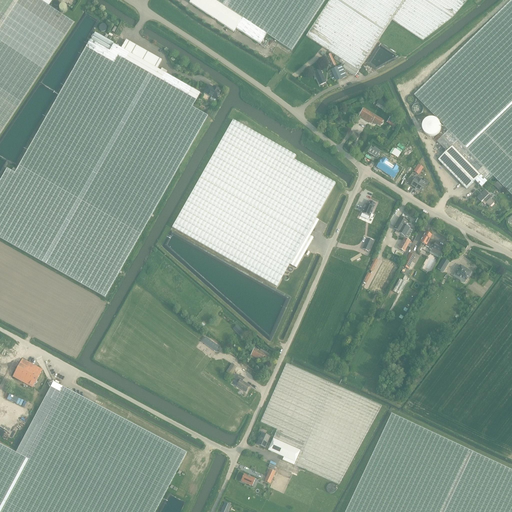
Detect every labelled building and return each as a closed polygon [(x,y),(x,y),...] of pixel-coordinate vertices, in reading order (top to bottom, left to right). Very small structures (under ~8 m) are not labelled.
[(0,0),(0,133),(74,22),(49,6),(40,0),(0,0)] [(266,35),(291,51),(325,0),(191,0),(189,3),(217,22),(233,32),(236,29),(260,45),(266,35)] [(329,0),(306,36),(336,56),(358,71),(392,20),(422,40),(452,18),(467,1),(465,0),(329,0)] [(511,0),(414,95),(448,131),(437,142),(447,152),(452,146),(481,175),(475,181),(481,187),(493,176),(511,195),(511,0)] [(0,238),(105,298),(141,235),(178,168),(208,116),(192,107),(196,100),(188,96),(161,80),(125,60),(109,51),(90,40),(18,166),(14,173),(6,168),(0,179),(0,238)] [(161,60),(126,41),(121,49),(129,53),(157,69),(161,60)] [(157,69),(129,53),(121,49),(113,44),(109,51),(125,60),(161,80),(188,96),(196,100),(200,93),(192,89),(157,69)] [(355,76),(358,71),(336,56),(334,58),(344,65),(342,67),(345,70),(355,76)] [(337,67),(331,70),(336,81),(342,79),(346,77),(341,65),(337,67)] [(313,72),(319,85),(326,83),(320,69),(313,72)] [(209,84),(204,93),(211,97),(210,99),(210,100),(214,102),(214,101),(215,100),(216,100),(221,92),(213,88),(214,87),(209,84)] [(372,121),(380,126),(383,121),(363,109),(359,116),(371,123),(372,121)] [(428,136),(431,137),(434,136),(437,135),(439,133),(440,131),(441,128),(440,125),(439,122),(437,120),(435,119),(432,118),(429,118),(427,120),(424,121),(423,124),(422,127),(423,130),(424,132),(426,135),(428,136)] [(277,287),(289,265),(315,219),(335,183),(293,160),(296,156),(233,120),(172,227),(277,287)] [(466,189),(475,181),(481,175),(452,146),(447,152),(438,160),(466,189)] [(371,147),(367,153),(376,158),(377,157),(377,156),(379,152),(377,150),(378,149),(374,147),(374,148),(371,147)] [(393,147),(390,153),(398,157),(402,150),(397,147),(396,149),(393,147)] [(378,159),(374,165),(384,172),(385,173),(386,171),(392,175),(395,171),(394,170),(395,168),(390,165),(389,167),(384,163),(385,161),(380,158),(379,160),(378,159)] [(418,165),(414,171),(418,174),(423,168),(418,165)] [(414,179),(410,185),(421,192),(425,186),(414,179)] [(492,198),(484,191),(477,198),(482,203),(483,201),(489,207),(494,202),(491,199),(492,198)] [(362,213),(360,217),(368,220),(369,217),(370,217),(375,204),(369,201),(367,205),(365,204),(361,213),(362,213)] [(399,217),(393,229),(400,233),(407,221),(399,217)] [(313,238),(310,236),(319,220),(315,219),(289,265),(296,268),(307,249),(313,238)] [(431,250),(433,248),(432,248),(435,242),(429,239),(431,235),(425,232),(420,242),(426,245),(425,246),(429,248),(428,249),(431,250)] [(410,241),(405,239),(402,244),(401,243),(398,249),(404,252),(410,241)] [(366,241),(362,249),(368,252),(372,243),(366,241)] [(431,250),(430,253),(440,259),(441,256),(438,254),(440,252),(443,246),(435,242),(432,248),(433,248),(431,250)] [(402,266),(408,269),(415,257),(409,253),(402,266)] [(369,270),(372,272),(378,260),(375,258),(369,270)] [(443,259),(437,269),(443,272),(449,262),(443,259)] [(460,280),(460,281),(464,283),(471,272),(460,265),(454,274),(460,277),(459,278),(460,278),(461,277),(462,278),(461,280),(460,280)] [(369,279),(371,275),(368,273),(365,277),(363,281),(367,283),(369,279)] [(237,325),(233,329),(240,336),(244,333),(244,332),(237,325)] [(254,349),(251,355),(262,360),(262,359),(266,361),(269,356),(254,349)] [(12,377),(33,388),(42,370),(22,359),(12,377)] [(232,363),(226,372),(232,376),(237,367),(232,363)] [(381,406),(286,363),(261,421),(277,429),(267,451),(283,458),(282,460),(294,466),(294,465),(338,486),(381,406)] [(236,380),(239,382),(236,386),(246,392),(249,386),(242,381),(244,378),(239,375),(236,380)] [(0,511),(154,511),(186,453),(54,383),(53,381),(49,383),(51,387),(16,453),(0,444),(0,511)] [(511,511),(511,470),(391,414),(344,511),(511,511)] [(262,433),(257,444),(265,448),(269,437),(262,433)] [(267,475),(264,481),(270,484),(275,472),(272,471),(270,477),(267,475)] [(252,486),(255,479),(244,474),(240,481),(252,486)]
